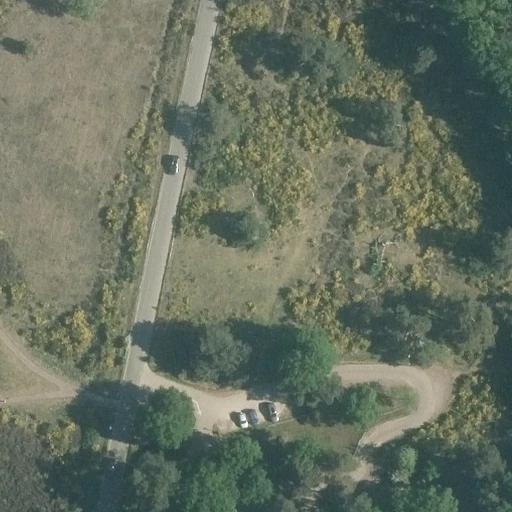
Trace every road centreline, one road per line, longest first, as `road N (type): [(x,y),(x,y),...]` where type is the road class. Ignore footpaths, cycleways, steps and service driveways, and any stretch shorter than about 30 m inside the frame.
road 1 (track): [(132,380),(225,403),(333,371),(414,374),(426,388),(427,410),(374,439),(350,476),(273,511),(237,499),(202,428)]
road 2 (unclassified): [(104,511),(214,0)]
